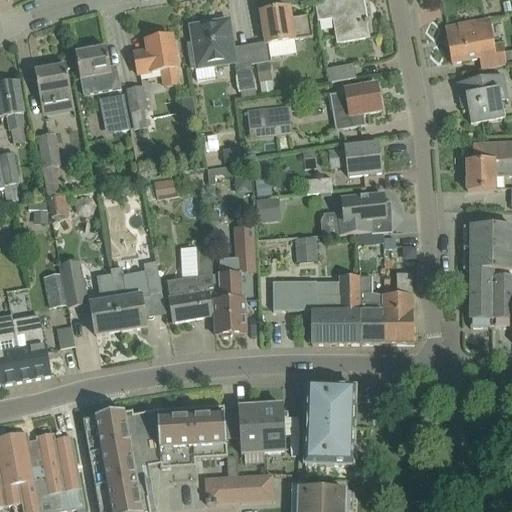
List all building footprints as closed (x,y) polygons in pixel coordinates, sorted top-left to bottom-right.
[(362,0),(320,0),(315,1),(318,23),(333,21),(337,45),(369,39),(362,0)] [(261,14),(266,47),(312,39),(309,18),(291,21),(289,10),(261,14)] [(489,22),(446,30),(452,66),(481,61),(482,71),(507,67),(503,46),(494,48),(489,22)] [(203,27),(191,29),(193,45),(187,46),(189,71),(233,66),(229,24),(203,27)] [(140,78),(162,73),(165,89),(179,86),(176,70),(178,70),(172,39),(146,43),(148,55),(136,58),(140,78)] [(107,50),(76,56),(80,76),(81,81),(84,97),(121,90),(117,69),(111,70),(107,50)] [(257,67),(260,84),(273,82),(270,65),(257,67)] [(355,66),(327,71),(329,85),(357,80),(355,66)] [(256,90),(252,67),(236,69),(240,93),(242,93),(256,90)] [(35,74),(43,115),(74,110),(66,68),(35,74)] [(500,94),(506,92),(503,77),(457,85),(460,101),(466,100),(471,126),(505,119),(500,94)] [(274,95),(272,83),(260,85),(262,97),(274,95)] [(20,115),(24,115),(19,85),(0,88),(0,119),(8,118),(11,131),(23,129),(20,115)] [(346,94),(331,97),(334,112),(339,111),(343,131),(365,127),(363,116),(382,113),(377,86),(345,92),(346,94)] [(128,91),(136,131),(148,129),(145,113),(148,112),(143,88),(128,91)] [(256,90),(242,93),(243,101),(257,99),(256,90)] [(104,102),(110,134),(130,130),(124,98),(104,102)] [(290,108),(250,112),(253,140),(293,135),(290,108)] [(55,137),(37,140),(43,171),(60,168),(55,137)] [(186,143),(174,150),(182,163),(194,157),(186,143)] [(480,164),(466,165),(468,193),(496,192),(495,179),(511,178),(511,146),(479,148),(480,164)] [(346,152),(329,154),(330,170),(347,168),(349,179),(382,175),(379,147),(346,150),(346,152)] [(223,154),(225,166),(242,163),(239,151),(223,154)] [(2,157),(7,188),(17,187),(19,186),(14,155),(2,157)] [(269,159),(256,159),(257,196),(271,195),(269,159)] [(208,171),(209,187),(215,187),(215,178),(223,177),(224,181),(235,180),(236,179),(236,175),(238,175),(237,168),(208,171)] [(178,179),(156,184),(159,202),(181,198),(178,179)] [(306,182),(308,197),(333,194),(331,180),(306,182)] [(19,202),(17,187),(7,188),(4,189),(7,204),(19,202)] [(135,200),(134,192),(122,194),(124,202),(135,200)] [(387,221),(384,197),(342,202),(344,215),(338,216),(340,238),(358,236),(358,237),(359,237),(368,234),(367,223),(387,221)] [(261,202),(261,222),(281,221),(281,201),(261,202)] [(34,213),(33,226),(47,227),(47,213),(46,204),(34,206),(34,213)] [(511,228),(471,229),(471,254),(511,254),(511,228)] [(254,229),(236,230),(238,273),(256,272),(254,229)] [(359,237),(358,237),(359,249),(385,246),(384,234),(373,235),(372,234),(368,234),(359,237)] [(385,241),(385,246),(385,251),(396,251),(396,240),(385,241)] [(296,253),(317,252),(316,241),(295,242),(296,253)] [(197,250),(198,279),(168,284),(171,300),(169,300),(174,325),(214,319),(212,303),(211,299),(210,293),(213,293),(213,280),(213,278),(212,249),(197,250)] [(511,254),(471,254),(471,280),(511,280),(511,254)] [(62,274),(68,306),(69,311),(89,307),(80,264),(60,268),(62,274)] [(144,267),(149,292),(162,289),(157,264),(144,267)] [(122,333),(146,329),(141,299),(128,301),(123,270),(112,272),(112,277),(120,324),(122,333)] [(61,276),(44,280),(50,312),(68,308),(61,276)] [(91,307),(96,338),(122,333),(111,276),(97,278),(101,306),(91,307)] [(214,303),(216,338),(246,336),(244,301),(242,301),(240,276),(220,277),(220,278),(213,278),(213,280),(213,293),(210,293),(211,299),(212,303),(214,303)] [(385,297),(386,314),(388,314),(388,347),(414,347),(412,277),(398,277),(398,297),(385,297)] [(273,285),(273,314),(312,314),(312,348),(361,347),(361,336),(361,300),(361,279),(341,279),(341,298),(317,298),(317,285),(273,285)] [(372,279),(361,279),(361,300),(361,336),(361,347),(388,347),(388,314),(386,314),(385,297),(372,295),(372,279)] [(511,280),(471,280),(471,301),(511,301),(511,280)] [(511,301),(471,301),(471,323),(511,323),(511,301)] [(20,385),(50,379),(39,318),(13,323),(12,323),(17,353),(19,353),(21,363),(16,364),(20,385)] [(0,388),(20,385),(16,364),(21,363),(19,353),(17,353),(12,323),(13,323),(12,320),(0,321),(0,388)] [(72,328),(58,330),(61,350),(75,348),(72,328)] [(305,467),(353,469),(356,391),(349,391),(349,389),(337,388),(337,390),(327,390),(327,388),(315,387),(315,389),(308,389),(305,467)] [(283,408),(261,409),(264,456),(286,454),(283,408)] [(261,409),(239,411),(242,457),(244,457),(245,467),(264,466),(264,456),(261,409)] [(133,414),(84,423),(99,511),(150,511),(143,471),(151,469),(161,467),(161,471),(196,469),(195,462),(228,460),(225,410),(157,414),(158,418),(134,422),(133,414)] [(0,509),(21,506),(18,487),(40,483),(32,444),(29,444),(27,435),(0,440),(0,509)] [(37,443),(32,444),(40,483),(18,487),(21,506),(23,505),(24,511),(72,511),(85,510),(72,439),(55,442),(54,436),(36,439),(37,443)] [(206,483),(207,507),(274,503),(273,479),(206,483)] [(298,511),(345,511),(346,494),(299,493),(298,511)]
